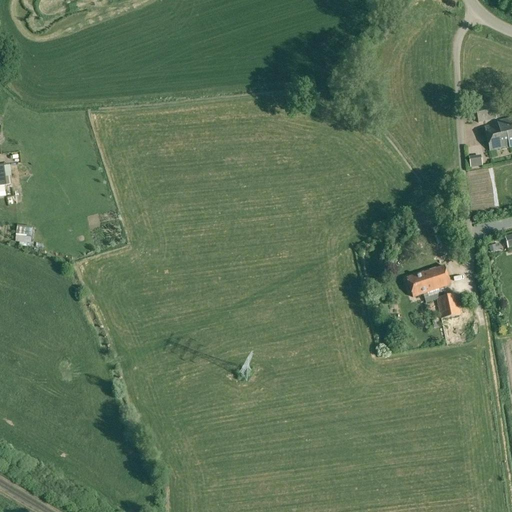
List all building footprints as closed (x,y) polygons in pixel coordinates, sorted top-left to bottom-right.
[(475,107),(479,124),(494,120),(491,104),(475,107)] [(485,127),(490,151),(509,146),(510,148),(511,147),(511,118),(498,122),(498,124),(485,127)] [(408,213),(410,222),(424,218),(432,215),(429,207),(418,211),(408,213)] [(424,218),(410,222),(415,237),(437,229),(432,215),(424,218)] [(451,285),(445,266),(407,278),(413,297),(440,289),(451,285)] [(443,297),(437,298),(437,299),(436,299),(440,319),(460,315),(456,294),(443,297)] [(465,326),(448,328),(450,343),(467,341),(465,326)]
